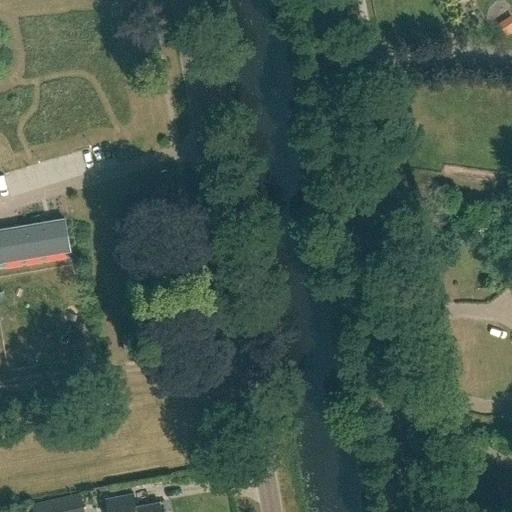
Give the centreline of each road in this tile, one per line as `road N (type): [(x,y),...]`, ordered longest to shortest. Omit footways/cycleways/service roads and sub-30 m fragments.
road 1 (unclassified): [(272,511),(178,0)]
road 2 (tertiary): [(414,511),(326,0)]
